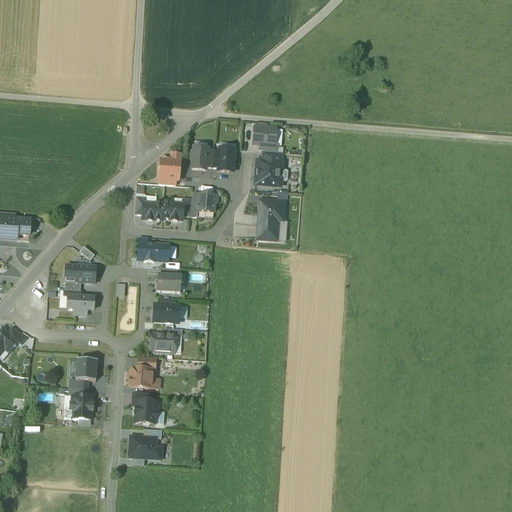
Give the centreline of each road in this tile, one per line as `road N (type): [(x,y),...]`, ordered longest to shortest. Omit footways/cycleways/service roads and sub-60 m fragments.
road 1 (residential): [(131,174),(94,203),(0,313)]
road 2 (residential): [(204,118),(339,0)]
road 3 (residential): [(109,511),(120,351)]
road 4 (residential): [(123,231),(210,237),(245,188)]
road 5 (track): [(133,110),(0,98)]
